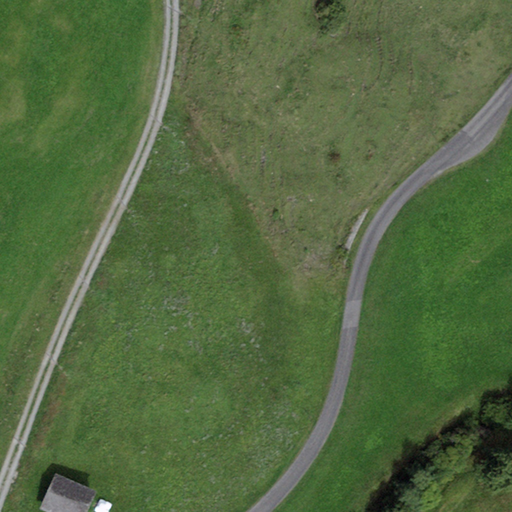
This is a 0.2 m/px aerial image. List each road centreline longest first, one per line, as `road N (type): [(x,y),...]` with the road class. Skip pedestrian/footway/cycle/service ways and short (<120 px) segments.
road 1 (track): [(0,493),(58,337),(144,152),(166,77),(172,0)]
road 2 (unclassified): [(259,511),(326,420),(377,223),(511,84)]
